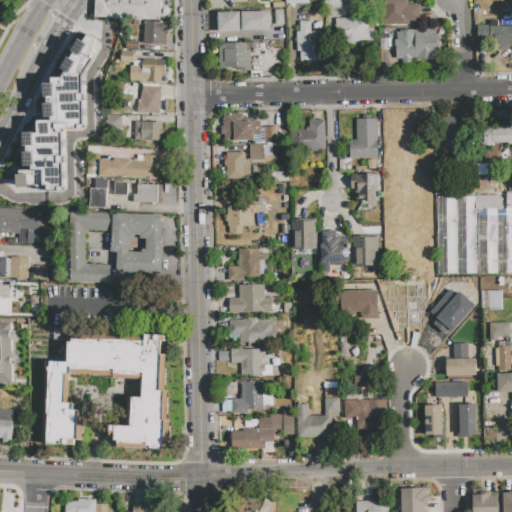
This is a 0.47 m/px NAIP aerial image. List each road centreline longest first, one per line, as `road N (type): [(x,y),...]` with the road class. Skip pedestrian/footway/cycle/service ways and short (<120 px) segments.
road 1 (tertiary): [(0,472),(202,477),(511,466)]
road 2 (residential): [(202,511),(188,0)]
road 3 (residential): [(191,96),(511,89)]
